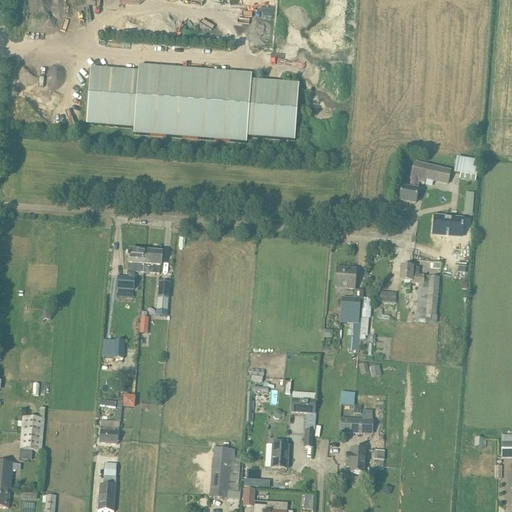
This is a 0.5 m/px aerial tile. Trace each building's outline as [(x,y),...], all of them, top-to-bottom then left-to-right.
[(138,73),(90,69),(86,126),(134,129),(133,135),(246,144),(247,138),(294,142),(299,85),(251,82),(252,76),(139,67),(138,73)] [(465,159),(456,159),(454,173),(460,174),(459,180),(475,183),(476,177),(477,177),(478,170),(479,162),(465,159)] [(425,180),(428,166),(415,163),(412,177),(410,189),(401,188),(399,201),(416,204),(418,190),(417,190),(419,182),(424,184),(425,180)] [(425,180),(447,185),(450,171),(428,166),(425,180)] [(474,193),(466,193),(464,214),(472,215),(474,193)] [(433,226),(433,235),(462,237),(463,219),(447,218),(448,209),(435,208),(435,217),(437,217),(437,226),(433,226)] [(128,262),(127,278),(134,278),(135,272),(144,273),(145,252),(129,251),(128,261),(128,262)] [(145,252),(144,273),(145,265),(153,266),(153,273),(159,274),(160,266),(161,266),(161,264),(162,254),(146,253),(145,252)] [(419,269),(402,267),(401,277),(400,282),(408,282),(407,284),(423,285),(420,316),(415,316),(414,323),(425,324),(425,323),(436,324),(437,316),(435,316),(439,278),(418,276),(419,269)] [(356,270),(337,269),(336,284),(346,284),(345,290),(354,290),(356,270)] [(127,278),(117,277),(117,290),(133,291),(134,278),(127,278)] [(157,310),(157,316),(166,317),(167,311),(168,299),(169,283),(159,283),(158,299),(157,310)] [(389,299),(382,299),(381,302),(390,302),(390,305),(397,306),(397,293),(390,293),(389,299)] [(360,299),(342,298),(340,324),(349,324),(349,331),(348,331),(347,337),(349,337),(348,351),(359,352),(361,319),(359,319),(360,299)] [(371,299),(362,299),(361,318),(370,319),(371,299)] [(143,317),(142,340),(153,341),(155,318),(143,317)] [(333,331),(323,330),(322,338),(332,339),(333,331)] [(125,342),(114,342),(113,359),(124,359),(125,342)] [(367,363),(359,365),(361,375),(370,373),(367,363)] [(341,393),(340,405),(354,407),(355,394),(341,393)] [(124,396),(123,409),(134,410),(135,397),(124,396)] [(314,415),(315,402),(292,400),(291,413),(314,415)] [(115,410),(114,423),(120,424),(122,404),(123,401),(117,401),(117,409),(115,409),(115,410)] [(44,419),(23,418),(20,450),(41,452),(44,419)] [(341,420),(341,433),(372,435),(373,422),(341,420)] [(119,429),(100,427),(99,444),(117,445),(119,429)] [(313,431),(306,431),(305,448),(312,448),(313,431)] [(511,437),(502,437),(502,459),(511,458),(511,437)] [(483,438),(475,438),(474,446),(483,447),(483,438)] [(274,447),(272,469),(277,469),(287,470),(288,447),(288,442),(284,442),(280,441),(274,441),(274,447)] [(210,495),(210,498),(239,500),(240,489),(238,489),(241,457),(234,457),(234,450),(232,450),(228,449),(229,443),(218,442),(217,448),(214,448),(210,495)] [(351,469),(351,474),(364,474),(365,450),(352,450),(351,455),(347,455),(346,468),(351,469)] [(384,452),(375,452),(375,461),(383,461),(384,452)] [(11,464),(0,463),(0,508),(8,509),(10,492),(8,492),(11,464)] [(116,465),(105,464),(104,478),(115,479),(116,465)] [(99,511),(113,511),(115,487),(100,486),(98,511),(99,511)] [(37,490),(21,489),(20,500),(36,501),(37,490)] [(244,490),(243,507),(252,508),(254,508),(254,504),(254,503),(255,491),(244,490)] [(54,511),(56,497),(47,497),(45,511),(54,511)] [(252,508),(251,511),(278,511),(277,511),(277,505),(266,504),(256,503),(254,503),(254,504),(254,508),(252,508)]
